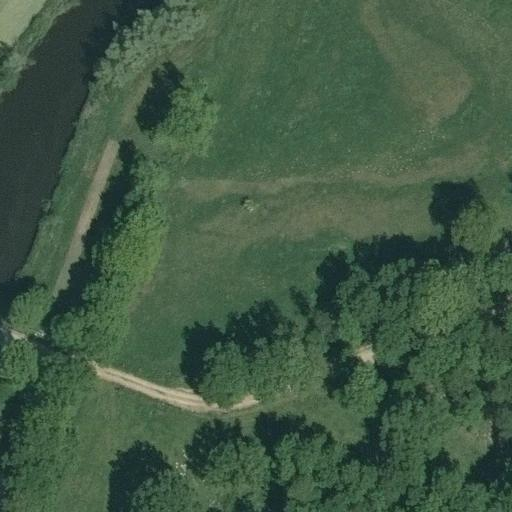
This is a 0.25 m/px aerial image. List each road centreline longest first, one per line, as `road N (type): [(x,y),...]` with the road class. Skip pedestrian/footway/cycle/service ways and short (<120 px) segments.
road 1 (track): [(53,358),(196,403),(242,401),(511,305)]
road 2 (unclassified): [(0,492),(53,358),(0,336)]
